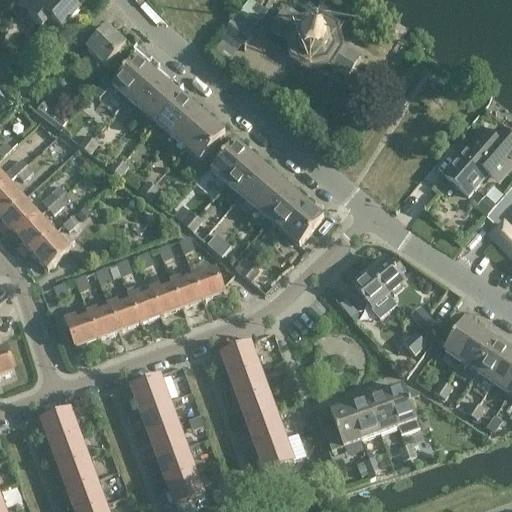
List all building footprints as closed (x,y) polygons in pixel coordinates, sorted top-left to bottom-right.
[(76,11),(62,0),(40,0),(25,18),(39,29),(47,20),(60,30),(76,11)] [(265,14),(247,1),(236,16),(254,29),(265,14)] [(314,17),(303,23),(283,11),(270,32),(298,48),(298,54),(311,61),(317,60),(346,77),(359,57),(333,41),(347,17),(323,3),(314,17)] [(236,16),(223,32),(243,47),(251,37),(242,30),(246,24),(236,16)] [(123,48),(105,32),(86,53),(104,70),(123,48)] [(108,93),(123,106),(151,73),(136,60),(108,93)] [(123,106),(127,109),(137,118),(166,85),(151,73),(123,106)] [(137,118),(152,131),(180,98),(166,85),(137,118)] [(180,98),(152,131),(166,143),(195,110),(180,98)] [(43,104),(35,115),(60,133),(68,123),(43,104)] [(166,143),(181,156),(209,123),(195,110),(166,143)] [(209,123),(181,156),(196,169),(224,136),(209,123)] [(467,198),(497,164),(504,170),(511,161),(511,139),(511,140),(503,133),(495,142),(483,132),(443,177),(467,198)] [(13,136),(0,147),(0,158),(1,160),(19,144),(13,136)] [(79,148),(84,152),(92,142),(87,137),(79,148)] [(98,146),(92,142),(84,152),(90,156),(98,146)] [(222,191),(250,158),(235,145),(207,178),(222,191)] [(222,191),(236,203),(264,170),(250,158),(222,191)] [(10,169),(16,176),(26,167),(20,160),(10,169)] [(108,171),(115,176),(123,165),(117,160),(108,171)] [(128,169),(123,165),(115,176),(120,180),(128,169)] [(33,174),(26,167),(16,176),(23,183),(33,174)] [(236,203),(251,215),(279,183),(264,170),(236,203)] [(139,194),(145,199),(153,188),(148,183),(139,194)] [(251,215),(265,228),(293,195),(279,183),(251,215)] [(0,190),(0,221),(21,202),(6,185),(0,190)] [(41,203),(47,210),(65,193),(59,186),(41,203)] [(159,192),(153,188),(145,199),(150,203),(159,192)] [(71,200),(65,193),(47,210),(53,216),(71,200)] [(274,247),(279,240),(308,207),(293,195),(265,228),(259,234),(274,247)] [(494,207),(485,199),(478,207),(487,215),(494,207)] [(36,219),(21,202),(0,221),(0,222),(14,239),(36,219)] [(308,207),(279,240),(294,253),(323,220),(308,207)] [(180,225),(187,231),(195,221),(189,215),(180,225)] [(73,217),(62,226),(69,233),(79,224),(73,217)] [(14,239),(29,256),(51,236),(36,219),(14,239)] [(195,221),(187,231),(191,235),(200,225),(195,221)] [(511,261),(511,234),(502,224),(489,237),(511,261)] [(51,236),(29,256),(45,273),(66,253),(51,236)] [(205,247),(215,256),(225,246),(215,237),(205,247)] [(189,240),(177,244),(182,258),(194,253),(189,240)] [(225,246),(215,256),(220,261),(229,250),(225,246)] [(168,247),(157,251),(162,265),(173,261),(168,247)] [(147,255),(136,259),(141,273),(153,269),(147,255)] [(127,262),(115,267),(120,280),(131,276),(127,262)] [(384,262),(368,275),(388,299),(404,285),(398,277),(403,273),(393,262),(388,266),(384,262)] [(239,277),(244,281),(253,271),(247,266),(239,277)] [(106,270),(95,274),(99,288),(111,284),(106,270)] [(253,271),(244,281),(250,286),(259,275),(253,271)] [(192,278),(193,281),(201,304),(223,296),(215,274),(202,278),(200,275),(192,278)] [(372,313),(388,299),(368,275),(352,289),(355,293),(350,298),(360,309),(365,305),(372,313)] [(85,278),(74,282),(79,296),(90,292),(85,278)] [(171,285),(172,289),(181,312),(201,304),(193,281),(181,286),(179,282),(171,285)] [(64,285),(52,290),(58,304),(69,299),(64,285)] [(150,293),(152,297),(160,319),(181,312),(172,289),(160,294),(158,290),(150,293)] [(130,305),(139,327),(160,319),(152,297),(138,302),(137,298),(128,301),(130,305)] [(118,335),(127,331),(139,327),(130,305),(118,309),(117,306),(108,309),(109,313),(118,335)] [(86,317),(87,321),(96,343),(118,335),(109,313),(96,318),(95,314),(86,317)] [(96,343),(87,321),(75,325),(74,322),(66,325),(76,350),(96,343)] [(440,359),(457,370),(481,333),(464,323),(440,359)] [(473,380),(497,344),(481,333),(457,370),(473,380)] [(473,380),(489,391),(511,355),(511,353),(497,344),(473,380)] [(208,360),(211,368),(222,363),(228,378),(229,382),(257,371),(248,347),(220,357),(219,355),(208,360)] [(0,377),(14,373),(6,350),(0,352),(0,377)] [(511,355),(489,391),(505,401),(511,389),(511,355)] [(231,386),(237,402),(238,405),(266,394),(257,371),(229,382),(228,378),(216,383),(219,391),(231,386)] [(133,397),(138,412),(139,416),(168,405),(159,381),(131,392),(130,389),(118,393),(121,402),(133,397)] [(432,394),(438,398),(445,387),(439,383),(432,394)] [(451,391),(445,387),(438,398),(444,402),(451,391)] [(418,429),(403,388),(384,395),(400,436),(418,429)] [(275,418),(266,395),(266,394),(238,405),(237,402),(225,407),(228,414),(240,410),(245,425),(246,428),(275,418)] [(400,436),(384,395),(366,402),(382,443),(400,436)] [(382,443),(366,402),(348,408),(364,449),(382,443)] [(463,415),(470,419),(478,407),(471,403),(463,415)] [(176,428),(168,406),(168,405),(139,416),(138,412),(126,416),(129,424),(141,420),(147,436),(148,439),(176,428)] [(484,411),(478,407),(470,419),(476,423),(484,411)] [(364,449),(348,408),(330,415),(345,456),(364,449)] [(30,426),(32,433),(45,429),(50,444),(52,448),(79,438),(70,414),(43,424),(42,421),(30,426)] [(234,429),(237,437),(248,433),(254,449),(255,452),(284,441),(275,418),(246,428),(245,425),(234,429)] [(500,422),(494,418),(486,430),(493,434),(500,422)] [(150,444),(155,459),(157,462),(185,452),(176,428),(148,439),(147,436),(135,440),(138,448),(150,444)] [(38,448),(41,456),(53,452),(59,467),(61,471),(88,461),(79,438),(52,448),(50,444),(38,448)] [(255,452),(254,449),(243,453),(245,461),(257,456),(264,476),(293,465),(284,441),(255,452)] [(411,446),(404,448),(409,463),(416,460),(411,446)] [(403,465),(409,463),(404,448),(397,451),(403,465)] [(158,466),(164,482),(165,485),(193,475),(185,452),(157,462),(155,459),(143,463),(146,471),(158,466)] [(375,459),(369,461),(374,475),(380,473),(375,459)] [(62,475),(68,490),(69,495),(97,485),(88,461),(61,471),(59,467),(47,471),(50,479),(62,475)] [(367,478),(374,475),(369,461),(362,464),(367,478)] [(164,482),(152,486),(155,494),(167,489),(174,509),(202,499),(193,475),(165,485),(164,482)] [(94,511),(105,508),(105,507),(97,485),(69,495),(68,490),(55,494),(58,502),(70,498),(75,511),(94,511)]
